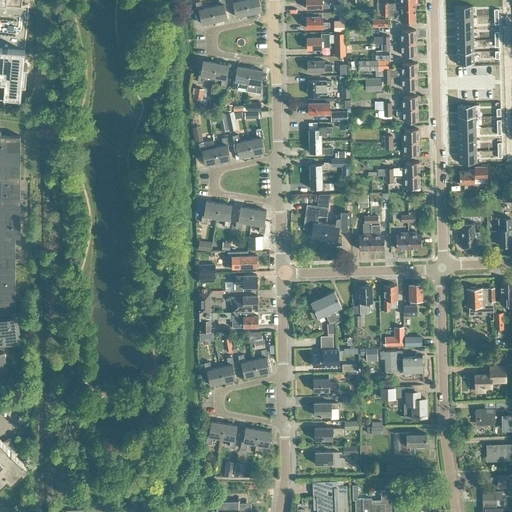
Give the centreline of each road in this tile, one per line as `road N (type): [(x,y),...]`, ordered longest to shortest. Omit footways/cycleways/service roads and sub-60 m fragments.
road 1 (residential): [(442,268),(433,0)]
road 2 (residential): [(457,511),(445,433),(442,268)]
road 3 (residential): [(275,64),(204,54),(198,44),(205,33),(274,19)]
road 4 (residential): [(277,206),(207,193),(202,184),(208,173),(276,160)]
road 5 (residential): [(280,273),(442,268)]
road 6 (residential): [(282,425),(219,412),(217,401),(221,389),(282,375)]
road 7 (residential): [(511,138),(505,0)]
